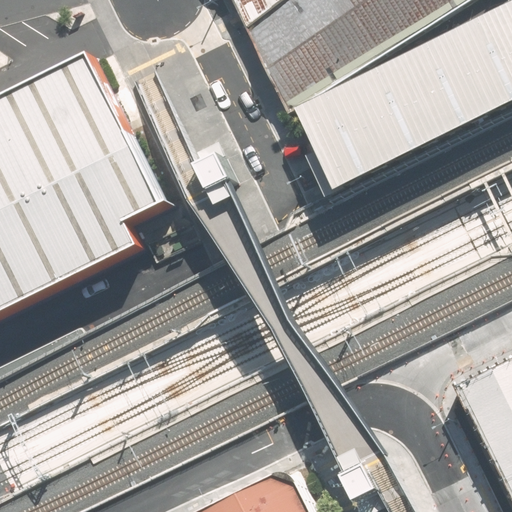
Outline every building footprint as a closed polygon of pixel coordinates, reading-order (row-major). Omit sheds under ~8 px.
[(240,0),(255,31),(297,0),(240,0)] [(472,0),(297,0),(255,31),(294,108),(472,0)] [(511,13),(286,122),(297,147),(325,208),(511,116),(511,13)] [(0,328),(142,259),(129,234),(162,218),(89,69),(0,110),(0,328)] [(202,167),(190,143),(174,151),(186,175),(202,167)] [(511,366),(464,390),(511,488),(511,366)] [(231,511),(330,511),(318,486),(298,479),(231,511)] [(416,511),(407,492),(388,501),(393,511),(416,511)]
